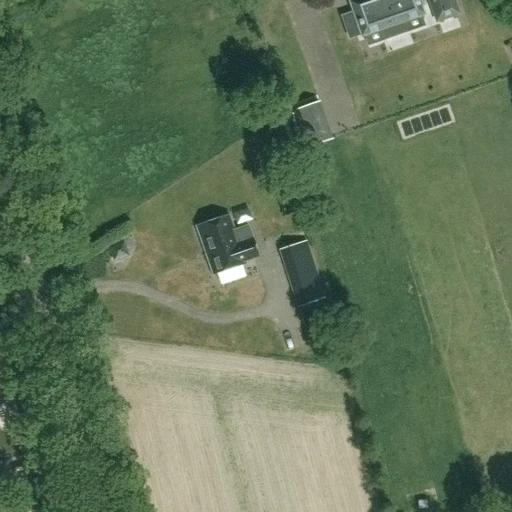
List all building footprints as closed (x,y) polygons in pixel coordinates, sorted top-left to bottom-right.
[(355,0),(348,3),(361,39),(383,31),(386,41),(404,35),(400,25),(425,16),(419,0),(355,0)] [(454,0),(425,0),(435,24),(460,15),(454,0)] [(311,146),(329,139),(317,104),(298,110),(311,146)] [(247,229),(234,233),(228,219),(195,230),(213,279),(246,267),(245,265),(258,260),(247,229)] [(123,241),(107,246),(113,262),(129,257),(123,241)] [(302,246),(279,254),(297,308),(320,301),(302,246)] [(26,479),(43,486),(48,475),(31,468),(26,479)]
